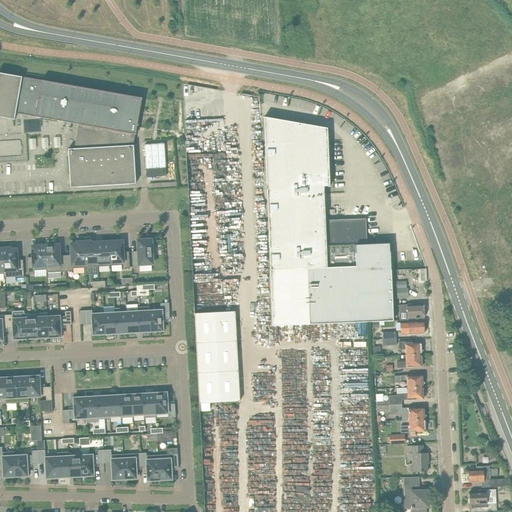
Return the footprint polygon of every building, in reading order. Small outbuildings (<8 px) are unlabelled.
[(133,145),(135,135),(142,98),(0,73),(0,117),(14,120),(15,113),(78,124),(74,148),(68,149),(70,188),(135,184),(133,145)] [(280,120),(264,117),(272,326),(373,322),(379,322),(393,321),(390,252),(389,252),(389,243),(367,245),(366,219),(325,220),(323,187),(329,187),(329,177),(328,177),(328,174),(329,174),(327,138),(326,129),(316,127),(290,122),(280,120)] [(162,144),(144,145),(146,177),(164,176),(162,144)] [(511,241),(511,156),(478,171),(484,187),(483,187),(493,212),(499,210),(511,241)] [(139,265),(152,264),(152,256),(155,256),(154,244),(151,244),(151,238),(137,239),(138,255),(139,265)] [(97,243),(96,243),(97,267),(110,266),(109,240),(108,240),(108,241),(103,241),(102,241),(102,243),(97,243)] [(109,240),(110,266),(123,265),(123,268),(129,268),(128,252),(122,252),(122,240),(115,240),(114,240),(109,241),(109,240)] [(84,242),(83,242),(85,267),(97,267),(96,243),(95,243),(90,243),(90,241),(89,241),(89,242),(84,242)] [(85,267),(83,242),(78,242),(77,242),(70,243),(71,255),(65,255),(66,272),(72,271),(72,268),(85,267)] [(45,244),(46,270),(46,273),(66,272),(65,255),(59,256),(58,243),(52,244),(50,244),(46,244),(45,244)] [(46,270),(45,244),(44,244),(39,245),(39,244),(38,244),(38,245),(32,245),(33,257),(26,258),(27,274),(34,273),(34,270),(46,270)] [(4,273),(4,276),(24,275),(23,259),(17,259),(16,247),(9,247),(8,247),(3,248),(4,273)] [(409,288),(397,288),(397,298),(409,298),(409,288)] [(407,305),(398,305),(399,312),(399,319),(414,318),(424,318),(423,304),(407,305)] [(137,307),(139,332),(150,331),(149,306),(137,307)] [(149,306),(150,331),(153,331),(153,332),(163,332),(163,323),(162,323),(161,319),(169,319),(169,310),(150,311),(149,306)] [(127,333),(139,332),(137,307),(137,312),(126,313),(127,333)] [(104,334),(116,333),(114,308),(114,313),(103,314),(104,334)] [(116,333),(127,333),(126,313),(120,313),(119,308),(114,308),(116,333)] [(102,334),(104,334),(103,314),(92,315),(92,310),(91,310),(85,310),(86,324),(92,324),(92,326),(91,326),(91,336),(102,335),(102,334)] [(47,313),(48,337),(51,337),(51,338),(61,338),(61,328),(60,328),(59,325),(71,325),(70,311),(64,312),(65,316),(47,317),(47,313)] [(194,314),(196,344),(236,342),(235,312),(194,314)] [(35,313),(24,314),(25,339),(37,338),(35,313)] [(47,313),(35,313),(37,338),(48,337),(47,313)] [(25,339),(24,314),(23,314),(24,319),(12,319),(12,315),(6,315),(7,328),(13,328),(13,339),(25,339)] [(401,335),(414,334),(424,334),(423,321),(413,322),(400,322),(401,335)] [(236,342),(196,344),(197,374),(238,372),(236,342)] [(405,355),(421,354),(420,342),(410,343),(407,343),(398,343),(399,348),(405,348),(405,355)] [(421,354),(405,355),(406,362),(394,363),(394,368),(400,367),(412,367),(422,367),(421,354)] [(238,372),(197,374),(199,403),(198,403),(198,404),(239,401),(238,372)] [(29,377),(26,377),(28,402),(28,397),(45,396),(46,400),(51,400),(51,387),(39,387),(39,385),(40,385),(39,375),(29,376),(29,377)] [(412,375),(406,375),(407,388),(423,387),(422,375),(412,375)] [(26,377),(18,377),(15,378),(16,402),(28,402),(26,377)] [(15,378),(12,378),(3,378),(5,403),(16,402),(15,378)] [(423,387),(407,388),(407,395),(389,396),(389,405),(401,404),(401,400),(423,399),(423,387)] [(154,394),(155,417),(156,417),(156,414),(169,413),(170,418),(175,417),(174,404),(168,404),(167,392),(157,392),(157,394),(154,394)] [(131,395),(132,417),(133,417),(133,415),(143,414),(144,418),(143,394),(131,395)] [(154,394),(143,394),(144,418),(155,417),(154,394)] [(389,405),(388,399),(383,400),(383,394),(376,394),(376,405),(389,405)] [(131,395),(120,396),(121,418),(132,417),(131,395)] [(108,396),(97,397),(98,422),(99,422),(98,419),(109,419),(108,396)] [(108,396),(109,419),(110,419),(110,416),(120,416),(121,418),(120,396),(108,396)] [(68,410),(69,419),(86,418),(86,423),(87,423),(85,398),(83,398),(83,397),(72,397),(73,407),(74,407),(74,410),(68,410)] [(85,398),(87,423),(98,422),(97,397),(85,398)] [(40,412),(52,411),(51,400),(46,400),(39,401),(40,412)] [(401,404),(389,405),(389,415),(401,414),(402,420),(409,420),(424,419),(424,407),(402,408),(401,404)] [(424,419),(409,420),(409,426),(400,427),(401,433),(409,433),(409,436),(416,436),(416,432),(425,432),(424,419)] [(405,443),(405,434),(390,434),(390,443),(405,443)] [(422,445),(412,446),(411,446),(407,446),(407,454),(412,454),(412,464),(409,464),(407,465),(408,471),(409,472),(412,472),(427,472),(427,460),(428,460),(428,453),(423,453),(422,445)] [(14,451),(14,452),(15,476),(18,476),(18,477),(28,477),(28,467),(26,467),(26,464),(32,464),(31,455),(14,456),(14,451)] [(3,477),(15,476),(14,452),(2,452),(2,460),(3,477)] [(68,452),(57,453),(58,477),(69,477),(68,452)] [(68,452),(69,477),(81,476),(80,456),(69,457),(68,452)] [(56,457),(45,458),(45,463),(46,478),(58,477),(57,453),(56,453),(56,457)] [(112,480),(124,479),(123,454),(111,455),(111,463),(112,480)] [(134,454),(123,454),(124,479),(136,478),(135,467),(134,454)] [(177,454),(158,455),(159,480),(162,480),(162,481),(172,480),(172,471),(170,471),(170,468),(178,468),(177,454)] [(80,456),(81,476),(83,476),(84,477),(94,476),(94,467),(92,467),(92,464),(98,464),(97,455),(80,456)] [(158,455),(146,456),(147,466),(147,481),(159,480),(158,455)] [(489,466),(486,466),(476,467),(476,470),(468,470),(468,477),(467,478),(467,480),(468,481),(468,483),(481,482),(481,488),(494,487),(494,480),(484,480),(483,476),(497,475),(497,469),(489,469),(489,466)] [(404,485),(405,511),(404,511),(426,511),(426,508),(429,508),(428,490),(419,490),(419,484),(419,477),(404,477),(404,485)] [(495,490),(489,490),(479,490),(479,492),(469,492),(469,505),(477,505),(477,511),(496,511),(496,504),(486,504),(486,495),(488,495),(488,497),(495,496),(495,490)]
